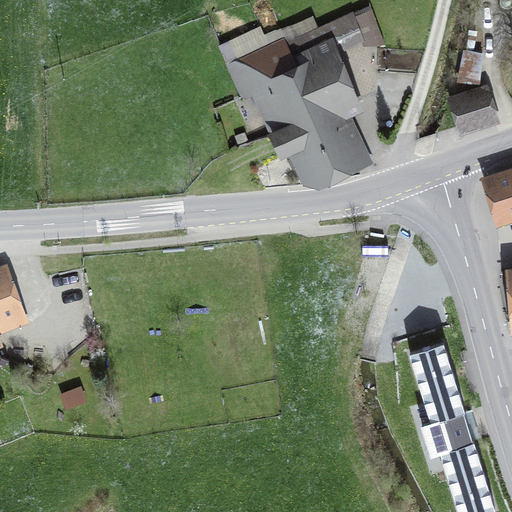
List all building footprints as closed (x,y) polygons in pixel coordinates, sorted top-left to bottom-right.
[(349,15),(284,44),(282,41),(246,57),(250,67),(234,75),(244,97),(256,91),(263,108),(266,106),(279,134),(274,136),(282,152),(293,147),(299,161),(306,158),(316,178),(356,159),(333,110),(356,101),(335,49),(359,38),(349,15)] [(466,47),(462,70),(480,74),(485,50),(466,47)] [(461,126),(493,116),(485,91),(481,92),(480,87),(461,93),(462,99),(453,101),(461,126)] [(511,173),(491,180),(502,216),(511,213),(511,173)] [(0,274),(0,318),(18,312),(4,273),(0,274)] [(438,327),(404,337),(407,348),(441,338),(438,327)] [(409,470),(427,505),(483,485),(467,438),(473,436),(463,405),(476,400),(454,338),(374,366),(377,399),(391,437),(397,436),(409,470)]
